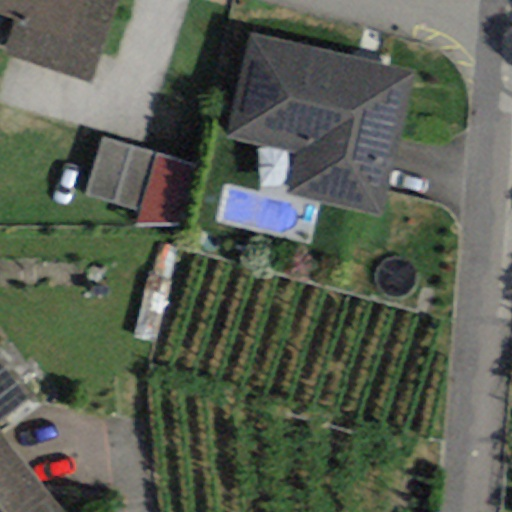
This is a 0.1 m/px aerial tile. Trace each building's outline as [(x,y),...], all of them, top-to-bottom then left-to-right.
[(114,0),(0,0),(0,15),(14,20),(3,56),(89,83),(114,0)] [(414,73),(249,33),(224,138),(296,155),(286,196),(379,218),(414,73)] [(139,211),(154,153),(98,138),(83,196),(139,211)] [(200,165),(154,153),(139,211),(134,229),(185,226),(200,165)] [(0,422),(33,397),(0,353),(0,422)] [(0,511),(26,511),(48,495),(0,436),(0,511)] [(62,511),(48,495),(26,511),(62,511)]
